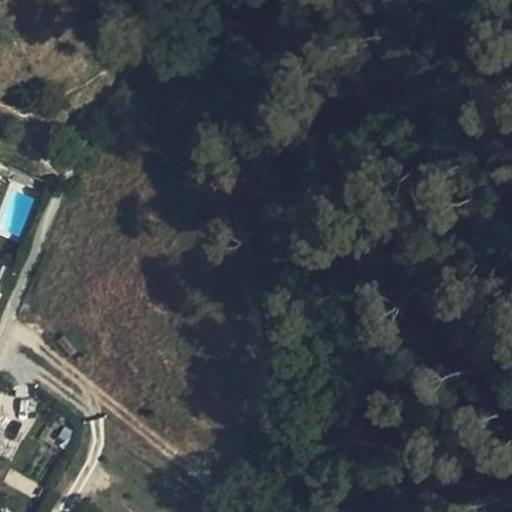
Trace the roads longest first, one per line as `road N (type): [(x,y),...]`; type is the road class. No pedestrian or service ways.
road 1 (track): [(5,325),(234,495),(244,511)]
road 2 (unclassified): [(55,205),(0,335)]
